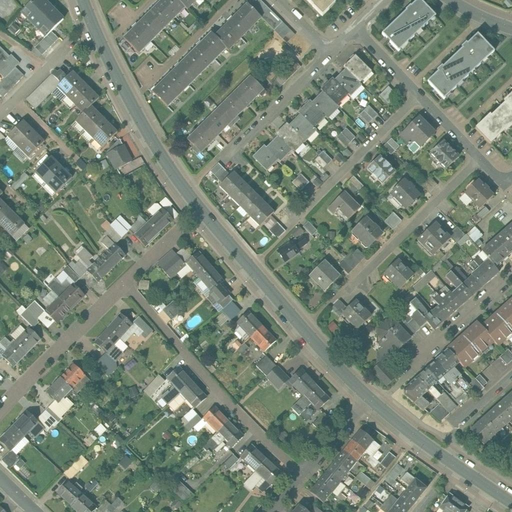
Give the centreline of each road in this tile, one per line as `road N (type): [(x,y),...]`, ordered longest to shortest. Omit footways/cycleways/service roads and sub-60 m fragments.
road 1 (secondary): [(366,395),(247,262),(145,126),(85,0)]
road 2 (residential): [(123,283),(299,474)]
road 3 (secondary): [(511,502),(366,395)]
road 4 (residential): [(0,409),(123,283)]
road 5 (residential): [(419,95),(302,216)]
road 6 (residential): [(476,158),(357,276)]
road 7 (residential): [(329,50),(228,150)]
road 8 (residential): [(511,274),(404,365)]
